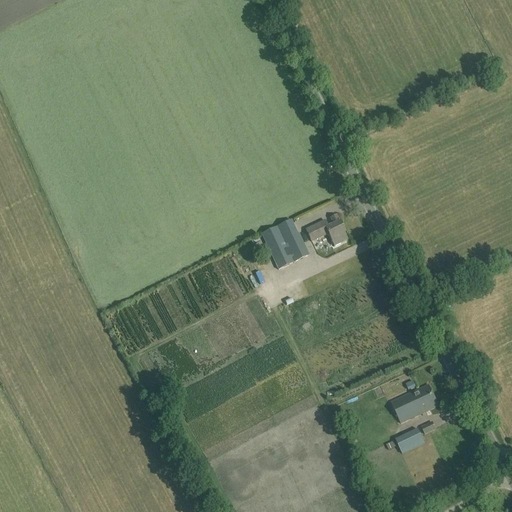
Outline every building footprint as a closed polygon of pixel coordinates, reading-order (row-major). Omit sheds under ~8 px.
[(344,233),(336,215),(329,219),(332,225),(327,227),(324,221),(305,230),(311,242),(327,234),(333,247),(347,241),(343,234),(344,233)] [(297,234),(290,221),(261,235),(278,270),(308,256),(298,234),(297,234)] [(400,424),(438,407),(428,386),(391,403),(400,424)] [(425,436),(436,431),(432,422),(420,428),(425,436)] [(402,455),(424,444),(417,430),(395,441),(402,455)] [(382,435),(375,439),(378,443),(385,440),(382,435)]
